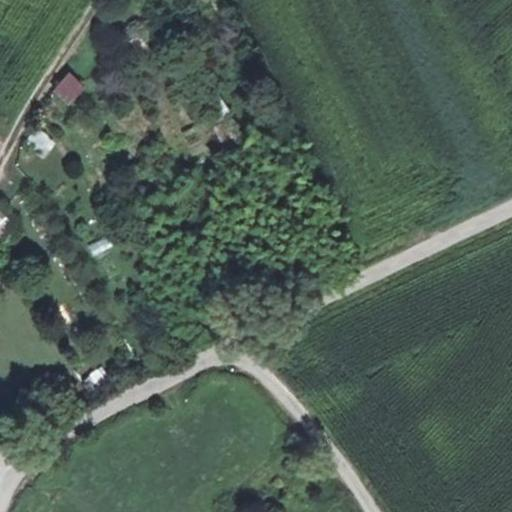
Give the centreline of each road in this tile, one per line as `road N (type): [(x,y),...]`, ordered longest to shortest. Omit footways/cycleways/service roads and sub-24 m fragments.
road 1 (unclassified): [(511,207),(225,349)]
road 2 (unclassified): [(225,349),(14,460)]
road 3 (unclassified): [(225,349),(295,410),(369,511)]
